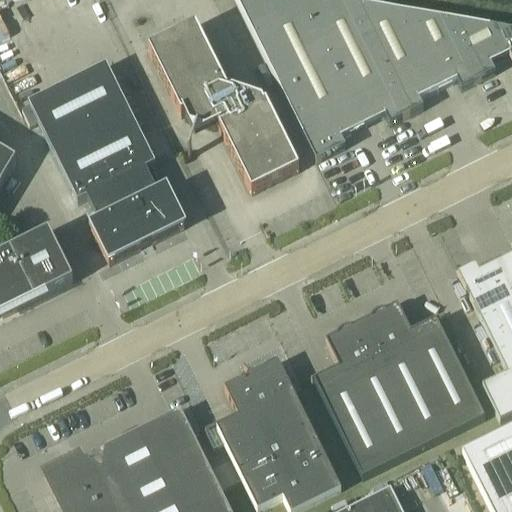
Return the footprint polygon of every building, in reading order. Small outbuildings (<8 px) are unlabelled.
[(366,131),(300,0),(233,0),(315,167),(321,164),(345,152),(340,143),(366,131)] [(406,122),(349,8),(305,0),(300,0),(366,131),(384,121),(389,130),(402,124),(406,122)] [(437,95),(398,16),(349,8),(406,122),(409,120),(423,113),(418,104),(437,95)] [(477,87),(447,25),(398,16),(437,95),(456,86),(460,95),(474,88),(477,87)] [(509,59),(496,33),(447,25),(477,87),(481,85),(495,78),(490,69),(509,60),(509,59)] [(228,98),(195,31),(147,54),(180,121),(184,119),(196,143),(218,132),(251,199),(298,175),(265,108),(263,110),(261,106),(231,96),(228,98)] [(509,60),(511,66),(511,36),(496,33),(509,59),(509,60)] [(157,199),(145,175),(154,170),(106,71),(28,109),(77,209),(86,204),(99,228),(90,233),(108,269),(184,232),(166,195),(157,199)] [(0,157),(0,192),(16,166),(0,157)] [(72,286),(48,236),(16,252),(0,259),(0,320),(1,320),(2,321),(28,308),(72,286)] [(499,427),(511,420),(511,260),(497,268),(511,298),(511,373),(506,377),(506,379),(481,391),(499,427)] [(457,279),(506,377),(511,373),(511,298),(497,268),(478,277),(475,270),(457,279)] [(361,328),(423,454),(484,424),(436,327),(438,325),(437,324),(410,337),(397,310),(385,316),(380,316),(374,319),(370,324),(361,328)] [(362,484),(423,454),(361,328),(351,333),(345,333),(340,336),(336,341),(324,346),(338,373),(310,387),(311,388),(314,387),(362,484)] [(304,511),(340,494),(277,367),(257,377),(252,379),(248,378),(244,375),(243,376),(245,378),(248,379),(245,387),(241,386),(236,388),(224,394),(237,421),(215,432),(254,511),(265,511),(282,504),(286,511),(304,511)] [(227,511),(179,416),(153,429),(153,428),(66,471),(66,472),(48,481),(46,477),(44,478),(52,495),(53,494),(62,511),(227,511)] [(511,511),(511,432),(462,457),(488,511),(511,511)] [(399,511),(390,492),(350,511),(399,511)]
